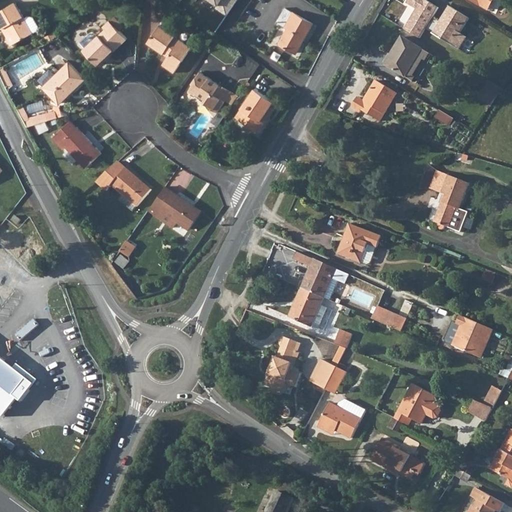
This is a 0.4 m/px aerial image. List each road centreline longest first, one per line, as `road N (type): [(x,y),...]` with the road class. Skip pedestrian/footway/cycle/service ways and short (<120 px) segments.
road 1 (tertiary): [(365,0),(252,196)]
road 2 (residential): [(106,305),(0,109)]
road 3 (unclassified): [(213,403),(389,511)]
road 4 (residential): [(131,106),(190,161),(252,196)]
